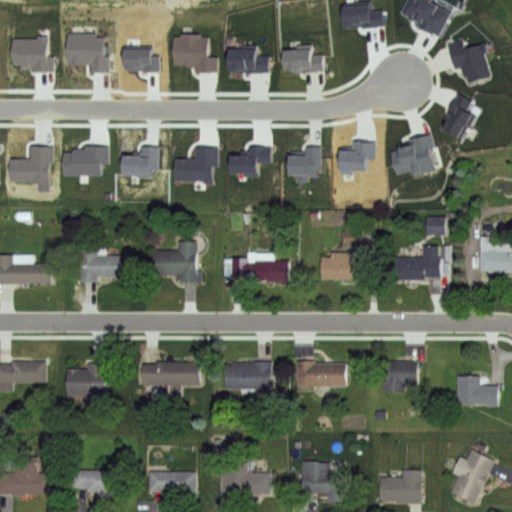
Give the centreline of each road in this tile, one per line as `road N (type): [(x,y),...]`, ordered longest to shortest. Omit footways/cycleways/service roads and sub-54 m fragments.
road 1 (residential): [(511,328),(0,320)]
road 2 (residential): [(0,105),(297,107),(341,102),(410,78)]
